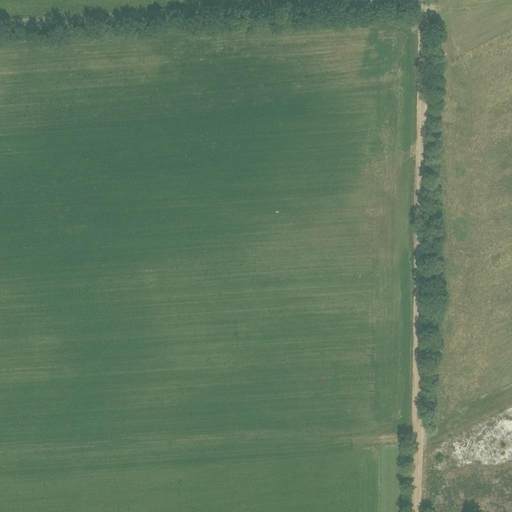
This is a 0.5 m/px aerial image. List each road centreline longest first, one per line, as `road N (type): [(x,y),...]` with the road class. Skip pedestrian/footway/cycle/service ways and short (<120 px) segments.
road 1 (track): [(415,511),(423,0)]
road 2 (unclassified): [(0,23),(417,0)]
